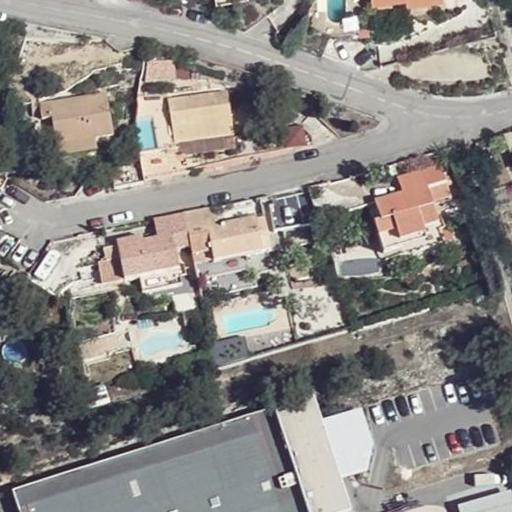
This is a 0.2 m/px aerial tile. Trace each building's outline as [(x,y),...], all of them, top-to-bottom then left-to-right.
[(306,21),(296,49),(327,59),(336,31),(306,21)] [(110,71),(43,85),(47,106),(30,109),(36,139),(100,126),(99,118),(119,113),(110,71)] [(217,98),(157,111),(166,150),(226,139),(221,119),(217,98)] [(302,132),(284,133),(284,150),(303,149),(302,132)] [(439,154),(410,163),(414,179),(424,176),(443,171),(439,154)] [(113,192),(144,186),(140,170),(110,176),(113,192)] [(433,212),(424,176),(414,179),(392,184),(370,189),(375,208),(369,210),(377,241),(397,235),(395,228),(418,223),(417,217),(433,212)] [(220,213),(189,219),(197,252),(200,268),(219,264),(220,266),(249,261),(267,258),(261,224),(253,225),(246,227),(223,230),(222,226),(220,213)] [(189,219),(158,224),(162,242),(177,239),(181,255),(197,252),(189,219)] [(223,230),(246,227),(245,222),(222,226),(223,230)] [(185,275),(181,255),(177,239),(162,242),(146,245),(122,249),(124,256),(125,263),(109,265),(113,288),(129,285),(145,282),(147,296),(187,289),(185,275)] [(122,249),(146,245),(145,240),(121,244),(122,249)] [(219,264),(200,268),(204,284),(253,275),(249,261),(220,266),(219,264)] [(244,299),(228,303),(230,310),(245,306),(244,299)] [(230,310),(228,303),(217,305),(219,316),(231,315),(230,310)] [(351,511),(314,397),(14,492),(20,511),(351,511)] [(461,511),(511,511),(511,488),(460,505),(461,511)]
